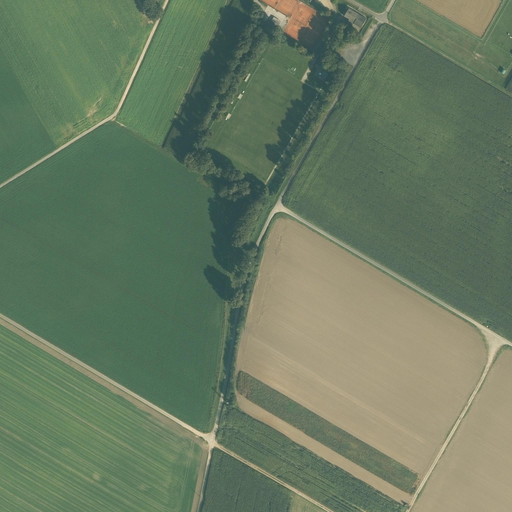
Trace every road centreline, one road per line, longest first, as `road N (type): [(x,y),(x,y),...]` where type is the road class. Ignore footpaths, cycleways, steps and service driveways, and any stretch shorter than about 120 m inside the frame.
road 1 (track): [(198,511),(241,282),(275,205)]
road 2 (track): [(511,345),(275,205)]
road 3 (unclassified): [(0,187),(116,113),(166,0)]
road 4 (track): [(0,316),(212,442)]
road 5 (track): [(275,205),(382,18)]
road 6 (track): [(406,511),(503,341)]
road 7 (track): [(275,205),(191,169),(106,119)]
road 8 (track): [(511,96),(382,18)]
road 9 (track): [(330,511),(212,442)]
